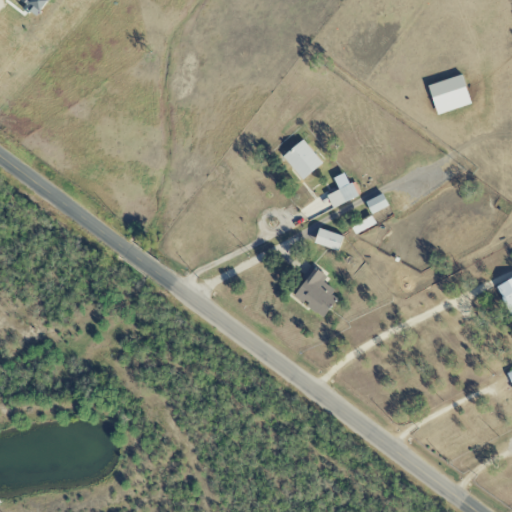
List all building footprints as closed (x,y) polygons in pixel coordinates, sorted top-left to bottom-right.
[(428,86),(437,115),(472,104),(463,75),(428,86)] [(323,163),(303,140),(284,157),(303,180),(323,163)] [(349,176),(335,182),(339,190),(327,195),(333,208),(359,196),(349,176)] [(371,214),(389,206),(384,194),(366,201),(371,214)] [(315,243),(339,251),(343,236),(319,229),(315,243)] [(324,319),(340,297),(322,284),(328,277),(311,265),(303,276),(306,279),(294,297),(324,319)] [(511,279),(497,286),(508,311),(511,309),(511,279)]
